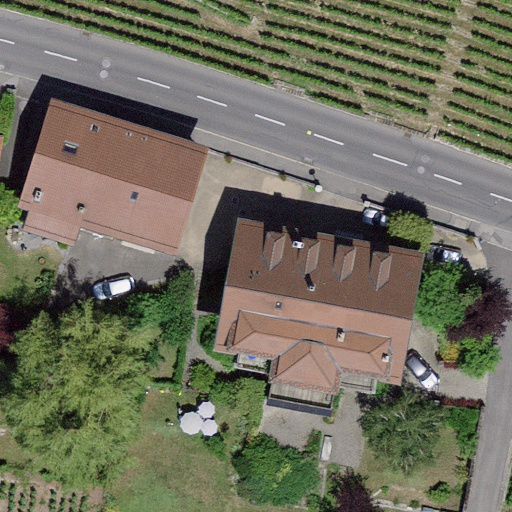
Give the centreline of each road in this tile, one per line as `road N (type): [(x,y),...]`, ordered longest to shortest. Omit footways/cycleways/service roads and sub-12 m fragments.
road 1 (secondary): [(0,39),(511,200)]
road 2 (track): [(485,511),(511,313)]
